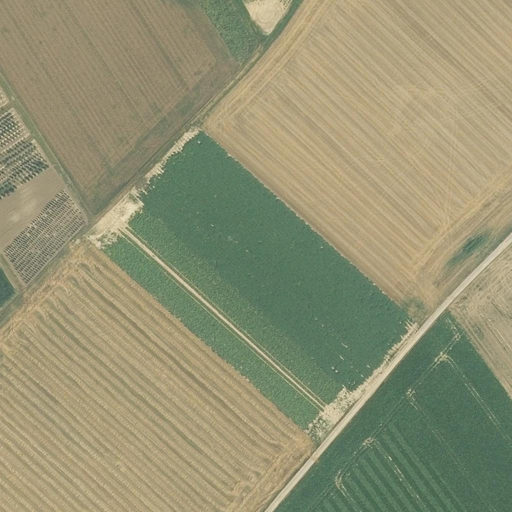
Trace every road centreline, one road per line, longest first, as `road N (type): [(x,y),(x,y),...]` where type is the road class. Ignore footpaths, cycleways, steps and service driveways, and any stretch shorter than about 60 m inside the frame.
road 1 (track): [(270,54),(0,332)]
road 2 (track): [(268,511),(408,346),(511,240)]
